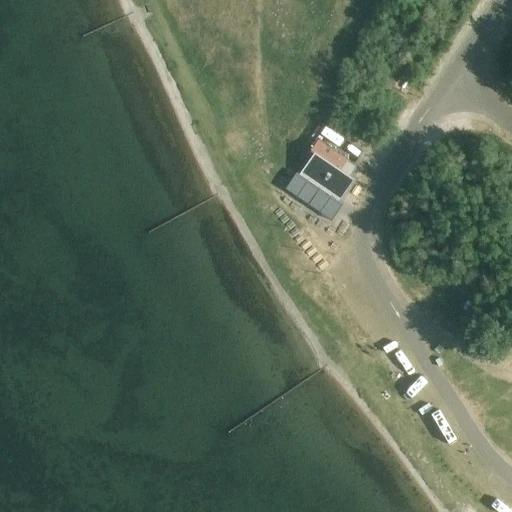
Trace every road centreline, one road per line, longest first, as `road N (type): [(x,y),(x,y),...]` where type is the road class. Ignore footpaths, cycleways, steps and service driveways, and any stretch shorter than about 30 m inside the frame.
road 1 (unclassified): [(453,82),(373,189),(359,228),(403,324),(458,414),(511,479)]
road 2 (track): [(511,381),(403,324)]
